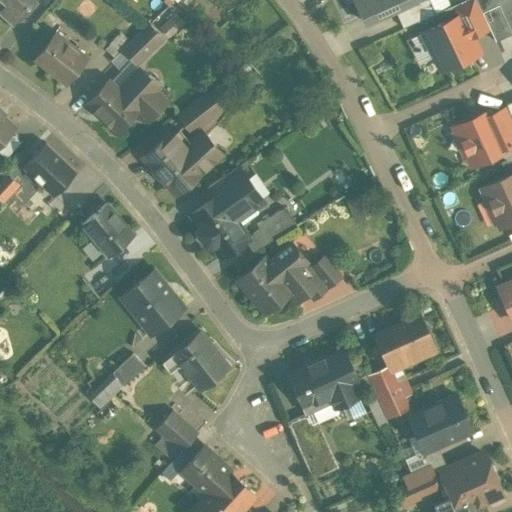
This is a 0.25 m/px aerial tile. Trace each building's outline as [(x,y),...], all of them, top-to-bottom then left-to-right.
[(34,0),(4,0),(7,2),(1,9),(15,22),(34,0)] [(355,0),(365,23),(394,9),(415,0),(355,0)] [(403,28),(435,13),(429,0),(415,0),(394,9),(403,28)] [(476,0),(464,0),(455,5),(460,15),(462,15),(472,36),(490,27),(476,0)] [(511,0),(476,0),(490,27),(496,41),(511,33),(511,0)] [(460,15),(424,32),(442,69),(479,52),(472,36),(462,15),(460,15)] [(158,40),(145,28),(136,38),(149,50),(158,40)] [(56,31),(35,57),(67,83),(88,57),(56,31)] [(136,38),(117,58),(130,70),(149,50),(136,38)] [(128,96),(110,79),(89,102),(117,129),(138,107),(139,106),(128,96)] [(166,99),(144,79),(128,96),(139,106),(138,107),(148,117),(166,99)] [(225,105),(212,88),(202,96),(216,113),(225,105)] [(202,96),(178,114),(191,132),(216,113),(202,96)] [(511,116),(508,107),(490,115),(505,147),(511,144),(511,116)] [(489,111),(456,126),(473,164),(506,149),(505,147),(490,115),(489,111)] [(0,144),(16,127),(0,112),(0,144)] [(180,128),(170,136),(168,134),(144,155),(154,166),(154,171),(162,180),(166,180),(177,192),(221,152),(202,130),(190,141),(180,128)] [(76,171),(46,143),(24,166),(54,194),(76,171)] [(239,165),(209,185),(216,196),(246,175),(239,165)] [(8,173),(0,181),(0,198),(3,201),(19,184),(8,173)] [(511,174),(484,187),(502,226),(511,220),(511,174)] [(216,196),(192,213),(201,226),(199,227),(198,231),(208,245),(211,245),(214,244),(222,256),(248,238),(239,225),(258,212),(250,200),(251,199),(239,183),(248,178),(246,175),(216,196)] [(46,201),(29,218),(40,229),(57,211),(46,201)] [(137,239),(107,203),(82,223),(112,259),(137,239)] [(285,206),(257,223),(261,229),(268,242),(296,225),(285,206)] [(66,228),(47,244),(58,256),(76,241),(66,228)] [(261,229),(248,238),(256,249),(269,242),(268,242),(261,229)] [(271,259),(269,256),(266,258),(265,257),(238,278),(265,311),(290,290),(298,299),(308,291),(298,279),(309,270),(303,263),(306,261),(291,242),(271,259)] [(309,270),(298,279),(308,291),(313,296),(340,273),(326,256),(309,270)] [(154,269),(121,295),(150,333),(184,307),(154,269)] [(107,271),(90,286),(99,297),(116,282),(107,271)] [(511,281),(499,287),(511,315),(511,281)] [(421,313),(384,329),(386,333),(377,337),(389,364),(390,363),(392,367),(436,347),(421,313)] [(229,364),(202,330),(172,354),(182,362),(201,386),(229,364)] [(322,355),(305,362),(305,364),(305,365),(289,373),(307,412),(308,412),(313,410),(318,421),(339,411),(336,405),(358,395),(353,384),(358,381),(342,348),(324,357),(324,355),(322,355)] [(133,352),(113,372),(125,385),(146,365),(133,352)] [(172,354),(163,361),(170,371),(182,362),(172,354)] [(389,364),(368,373),(376,392),(399,382),(392,367),(391,368),(389,364)] [(399,382),(376,392),(381,401),(403,391),(399,382)] [(403,391),(381,401),(387,416),(410,406),(403,391)] [(457,394),(408,416),(423,450),(425,449),(429,447),(429,448),(473,429),(457,394)] [(197,432),(172,410),(157,427),(182,450),(197,432)] [(307,412),(288,420),(297,441),(321,430),(318,421),(313,410),(308,412),(307,412)] [(321,430),(297,441),(314,477),(337,466),(321,430)] [(217,458),(202,445),(181,469),(208,493),(218,481),(218,482),(219,483),(229,472),(231,470),(218,457),(217,458)] [(423,450),(405,458),(411,470),(428,462),(430,461),(425,449),(423,450)] [(483,451),(448,467),(449,469),(434,475),(435,477),(443,473),(452,494),(433,502),(437,511),(472,511),(475,511),(473,506),(501,493),(483,451)] [(411,470),(405,473),(415,497),(439,487),(435,477),(434,475),(428,462),(411,470)] [(239,511),(255,495),(229,472),(219,483),(218,482),(208,493),(194,508),(197,511),(239,511)]
